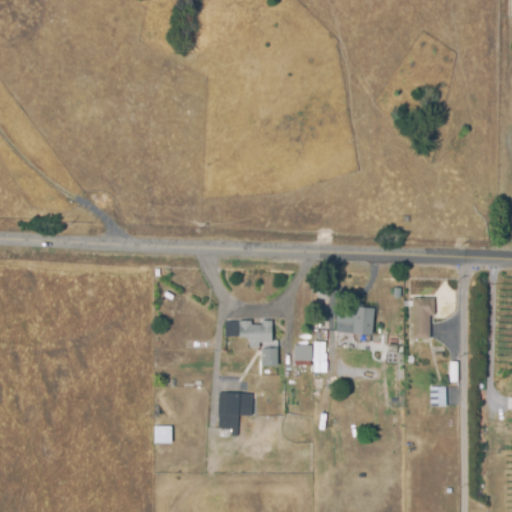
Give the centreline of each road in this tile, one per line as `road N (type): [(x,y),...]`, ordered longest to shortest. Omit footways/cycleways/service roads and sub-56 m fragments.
road 1 (tertiary): [(511,263),(0,243)]
road 2 (residential): [(465,261),(465,511)]
